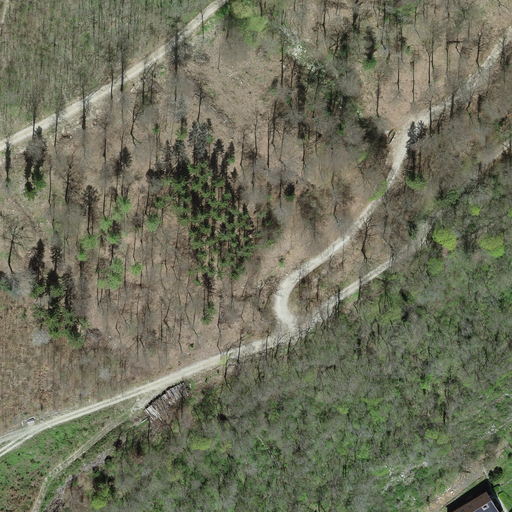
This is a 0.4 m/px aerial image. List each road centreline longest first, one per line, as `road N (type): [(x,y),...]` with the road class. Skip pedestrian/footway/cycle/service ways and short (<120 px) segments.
road 1 (track): [(511,33),(414,137),(366,218),(279,304),(291,324),(311,324)]
road 2 (track): [(43,423),(311,324)]
road 3 (track): [(226,0),(142,66),(0,145)]
road 4 (track): [(169,380),(60,467),(35,511)]
road 5 (track): [(413,242),(511,147)]
road 6 (track): [(311,324),(413,242)]
